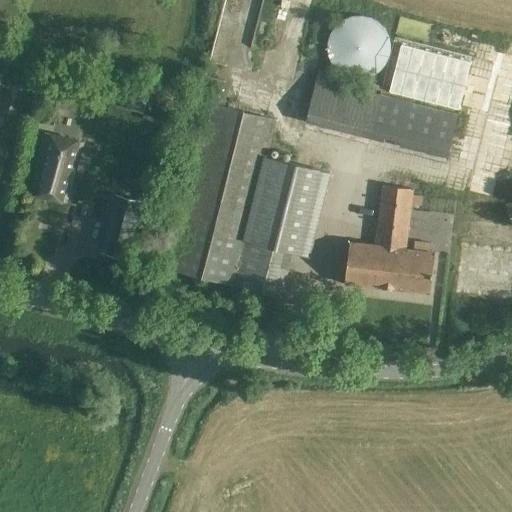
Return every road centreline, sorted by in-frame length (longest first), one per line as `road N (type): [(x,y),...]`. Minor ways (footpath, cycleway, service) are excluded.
road 1 (unclassified): [(202,366),(230,357),(382,370),(453,367),(511,352)]
road 2 (unclassified): [(202,366),(173,340),(0,293)]
road 3 (unclassified): [(131,511),(181,386),(202,366)]
